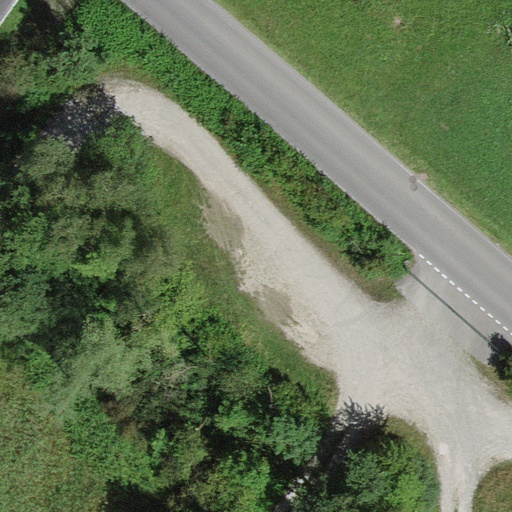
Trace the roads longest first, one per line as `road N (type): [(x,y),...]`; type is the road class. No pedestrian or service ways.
road 1 (track): [(468,399),(203,155),(113,124),(0,184)]
road 2 (unclassified): [(511,303),(166,0)]
road 3 (track): [(470,268),(467,511)]
road 4 (track): [(397,333),(285,511)]
